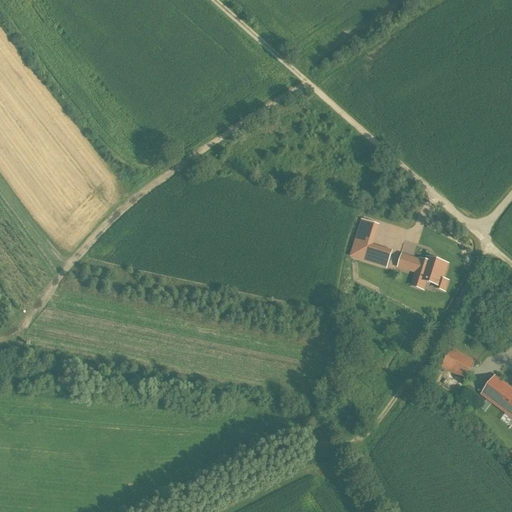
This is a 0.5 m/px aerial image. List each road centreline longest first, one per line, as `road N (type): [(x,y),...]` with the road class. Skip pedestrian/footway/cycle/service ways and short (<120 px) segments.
road 1 (unclassified): [(479,234),(217,0)]
road 2 (unclassified): [(492,251),(407,383)]
road 3 (track): [(407,383),(364,435),(346,446),(313,442)]
